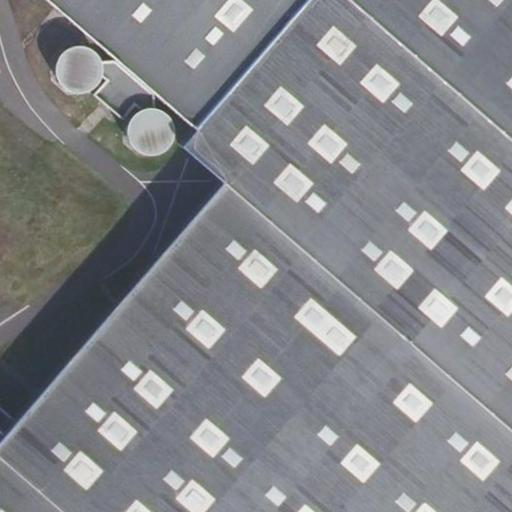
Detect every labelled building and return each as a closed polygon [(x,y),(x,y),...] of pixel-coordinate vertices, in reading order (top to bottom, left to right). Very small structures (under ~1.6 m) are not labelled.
[(0,511),(511,511),(511,0),(302,0),(189,130),(175,146),(219,184),(16,420),(0,406),(0,511)] [(189,130),(302,0),(39,0),(110,62),(150,96),(189,130)] [(61,51),(55,56),(51,64),(50,73),(52,78),(55,84),(59,88),(64,92),(71,94),(78,94),(84,92),(91,87),(96,77),(98,72),(97,65),(95,59),(89,52),(83,48),(75,47),(66,48),(61,51)] [(150,96),(110,62),(97,65),(98,72),(96,77),(102,82),(131,107),(136,112),(139,111),(148,110),(150,96)] [(102,82),(89,96),(118,122),(131,107),(102,82)] [(159,153),(162,150),(166,144),(169,138),(169,129),(168,125),(165,120),(160,114),(155,111),(148,110),(139,111),(136,112),(127,119),(123,128),(123,137),(124,143),(130,151),(135,154),(143,157),(152,156),(159,153)]
